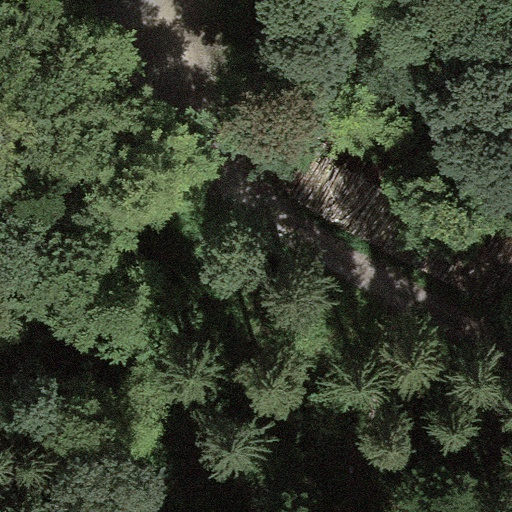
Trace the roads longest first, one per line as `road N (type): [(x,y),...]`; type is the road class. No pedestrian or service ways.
road 1 (track): [(438,309),(263,223),(33,0)]
road 2 (track): [(162,130),(179,0)]
